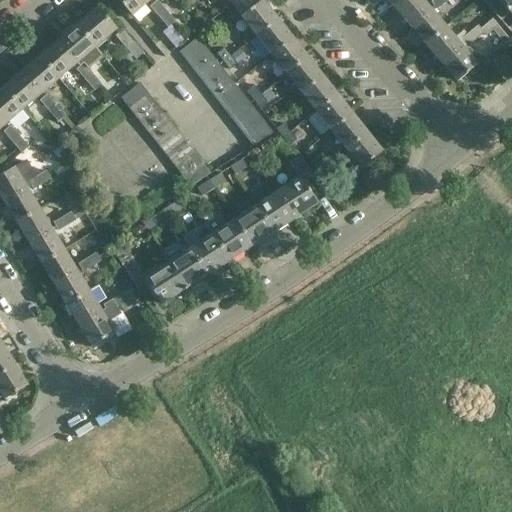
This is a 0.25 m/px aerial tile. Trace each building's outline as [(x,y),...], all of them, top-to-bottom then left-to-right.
[(117,0),(131,15),(148,0),(117,0)] [(156,0),(149,6),(158,17),(165,11),(156,0)] [(227,0),(237,12),(252,0),(227,0)] [(252,0),(237,12),(252,32),(274,15),(261,0),(252,0)] [(422,0),(400,0),(393,6),(409,25),(429,8),(422,0)] [(444,3),(441,0),(433,0),(430,3),(437,10),(444,3)] [(511,0),(482,0),(500,19),(509,11),(511,15),(511,0)] [(96,7),(77,23),(96,45),(115,29),(96,7)] [(429,8),(409,25),(424,43),(444,26),(429,8)] [(165,11),(158,17),(167,27),(174,21),(165,11)] [(274,15),(252,32),(268,51),(289,34),(274,15)] [(480,29),(483,33),(485,36),(492,30),(497,26),(492,19),(480,29)] [(77,23),(58,39),(77,61),(81,65),(83,63),(87,68),(102,56),(94,47),(96,45),(77,23)] [(440,61),(460,44),(444,26),(424,43),(440,61)] [(477,26),(469,32),(475,39),(483,33),(480,29),(477,26)] [(510,41),(497,26),(492,30),(504,45),(510,41)] [(125,49),(133,43),(122,30),(115,36),(125,49)] [(469,32),(462,39),(468,45),(475,39),(469,32)] [(289,34),(268,51),(283,70),(304,54),(289,34)] [(198,38),(179,53),(186,61),(205,47),(198,38)] [(58,39),(40,55),(58,77),(77,61),(58,39)] [(460,44),(440,61),(456,80),(476,63),(460,44)] [(205,47),(186,61),(193,71),(212,56),(205,47)] [(230,56),(223,48),(216,54),(223,62),(230,56)] [(304,54),(283,70),(298,90),(319,73),(304,54)] [(40,55),(21,71),(40,92),(58,77),(40,55)] [(212,56),(193,71),(201,81),(220,66),(212,56)] [(230,56),(223,62),(229,70),(236,64),(230,56)] [(87,68),(83,63),(81,65),(76,69),(85,80),(92,74),(87,68)] [(220,66),(201,81),(208,90),(227,75),(220,66)] [(21,71),(3,86),(21,108),(40,92),(21,71)] [(319,73),(298,90),(313,109),(334,93),(319,73)] [(92,74),(85,80),(94,91),(101,84),(92,74)] [(235,85),(227,76),(208,90),(216,100),(235,85)] [(139,84),(121,98),(128,107),(146,93),(139,84)] [(242,95),(235,85),(216,100),(223,110),(242,95)] [(260,94),(253,85),(246,91),(252,100),(260,94)] [(3,86),(0,88),(0,121),(3,124),(21,108),(3,86)] [(146,93),(128,107),(135,117),(154,102),(146,93)] [(334,93),(313,109),(328,129),(350,112),(334,93)] [(55,105),(46,94),(39,101),(48,111),(55,105)] [(260,94),(252,100),(259,108),(266,102),(260,94)] [(242,95),(223,110),(231,119),(250,104),(242,95)] [(154,102),(135,117),(142,126),(161,111),(154,102)] [(250,104),(231,119),(239,129),(258,114),(250,104)] [(55,105),(48,111),(57,122),(64,115),(55,105)] [(161,111),(142,126),(150,136),(169,121),(161,111)] [(350,112),(328,129),(344,148),(365,131),(350,112)] [(258,114),(239,129),(246,138),(265,123),(258,114)] [(169,121),(150,136),(157,145),(176,131),(169,121)] [(265,123),(246,138),(253,147),(273,134),(265,123)] [(289,131),(283,123),(275,129),(282,137),(289,131)] [(19,136),(10,126),(3,132),(12,142),(19,136)] [(176,131),(157,145),(165,155),(184,140),(176,131)] [(289,131),(282,137),(288,145),(296,139),(289,131)] [(365,131),(344,148),(359,168),(381,151),(365,131)] [(19,136),(12,142),(21,153),(28,147),(19,136)] [(184,140),(165,155),(172,164),(191,149),(184,140)] [(191,149),(172,164),(180,174),(199,159),(191,149)] [(299,177),(277,191),(293,217),(316,202),(303,182),(313,176),(300,156),(289,163),(299,177)] [(242,158),(230,166),(235,174),(247,166),(242,158)] [(324,167),(318,158),(310,163),(316,171),(324,167)] [(199,159),(180,174),(190,187),(210,174),(199,159)] [(23,162),(0,175),(0,197),(3,203),(26,189),(31,186),(33,190),(42,184),(37,176),(33,178),(23,162)] [(324,167),(316,171),(322,180),(329,175),(324,167)] [(45,171),(37,176),(42,184),(50,179),(45,171)] [(220,173),(207,181),(213,189),(225,181),(220,173)] [(207,181),(196,188),(201,196),(213,189),(207,181)] [(26,189),(3,203),(15,223),(38,209),(26,189)] [(277,191),(255,206),(271,231),(293,217),(277,191)] [(176,202),(163,210),(169,218),(181,210),(176,202)] [(80,206),(70,212),(75,220),(85,214),(80,206)] [(255,206),(233,220),(249,245),(271,231),(255,206)] [(38,209),(15,223),(28,243),(51,229),(38,209)] [(169,218),(163,210),(153,217),(158,225),(169,218)] [(61,217),(66,225),(75,220),(70,212),(61,217)] [(61,217),(52,222),(58,231),(66,225),(61,217)] [(204,224),(210,234),(227,259),(249,245),(233,220),(226,224),(224,220),(213,218),(204,224)] [(51,229),(28,243),(40,264),(63,250),(51,229)] [(210,234),(188,248),(204,274),(227,259),(210,234)] [(188,248),(166,263),(182,288),(204,274),(188,248)] [(63,250),(40,264),(52,284),(75,270),(63,250)] [(126,250),(120,254),(116,257),(137,289),(148,283),(160,302),(182,288),(166,263),(144,277),(131,258),(126,250)] [(95,253),(86,258),(91,266),(100,261),(95,253)] [(86,258),(77,264),(82,272),(91,266),(86,258)] [(75,270),(52,284),(65,304),(87,290),(75,270)] [(97,285),(87,290),(65,304),(77,325),(100,311),(96,304),(105,298),(97,285)] [(100,311),(77,325),(90,346),(112,332),(116,338),(131,329),(122,313),(120,314),(117,308),(120,306),(124,312),(137,304),(134,298),(131,293),(122,297),(121,295),(103,306),(105,309),(100,312),(100,311)] [(1,344),(0,344),(0,372),(13,364),(1,344)] [(13,364),(0,372),(0,393),(3,399),(26,385),(13,364)]
